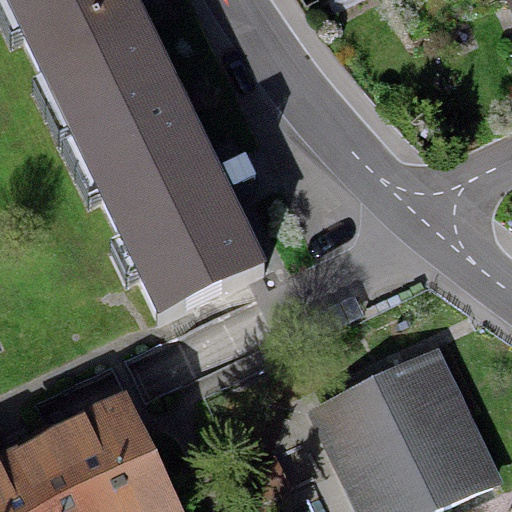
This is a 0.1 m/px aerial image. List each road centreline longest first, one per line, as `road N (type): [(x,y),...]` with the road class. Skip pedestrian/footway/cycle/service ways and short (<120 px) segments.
road 1 (residential): [(236,0),(298,94),(407,213)]
road 2 (residential): [(407,213),(511,294)]
